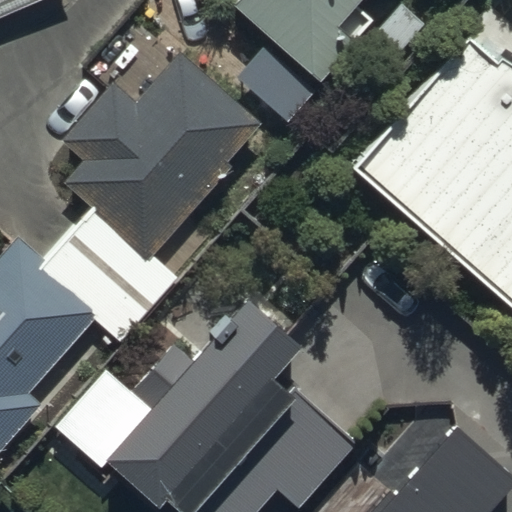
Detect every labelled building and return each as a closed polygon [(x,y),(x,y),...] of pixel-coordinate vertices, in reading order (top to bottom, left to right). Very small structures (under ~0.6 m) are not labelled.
[(0,0),(0,14),(30,0),(0,0)] [(229,0),(312,75),(367,14),(351,0),(229,0)] [(486,54),(458,30),(345,159),(511,305),(511,63),(492,49),(486,54)] [(0,442),(37,402),(26,391),(93,318),(114,338),(174,273),(151,252),(217,180),(208,172),(252,124),(172,51),(128,100),(103,77),(53,133),(77,155),(60,175),(88,201),(39,254),(18,234),(0,253),(0,442)] [(289,336),(233,291),(185,351),(163,333),(120,387),(136,400),(93,454),(147,498),(154,489),(175,506),(170,511),(242,511),(265,483),(293,506),(350,435),(264,367),(289,336)]
